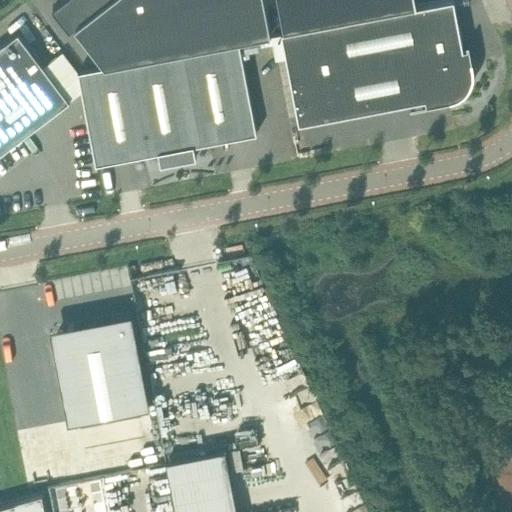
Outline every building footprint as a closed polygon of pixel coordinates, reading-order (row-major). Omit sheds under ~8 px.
[(61,0),(53,7),(70,29),(76,25),(106,63),(272,32),(265,0),(61,0)] [(287,54),(300,122),(426,97),(427,102),(423,102),(423,104),(451,99),(453,98),(455,97),(458,96),(460,95),(462,94),(465,92),(466,90),(468,88),(469,87),(470,85),(472,82),(473,79),(473,77),(474,74),(474,71),(474,69),(474,67),(469,42),(467,43),(468,46),(464,47),(454,0),(439,0),(417,4),(284,30),(273,32),(277,56),(287,54)] [(278,0),(284,30),(417,4),(416,0),(278,0)] [(63,51),(44,65),(19,31),(0,45),(0,152),(81,91),(78,70),(63,51)] [(159,150),(162,162),(197,155),(195,144),(222,138),(258,132),(240,39),(220,42),(79,69),(97,162),(159,150)] [(76,170),(79,185),(99,182),(96,166),(76,170)] [(60,328),(55,335),(56,343),(54,343),(69,421),(151,405),(133,311),(67,323),(68,326),(60,328)] [(511,443),(510,432),(500,434),(503,446),(511,444),(511,443)] [(176,511),(238,511),(226,447),(166,459),(176,511)] [(511,511),(511,449),(492,453),(503,511),(511,511)] [(21,511),(0,474),(0,511),(21,511)]
